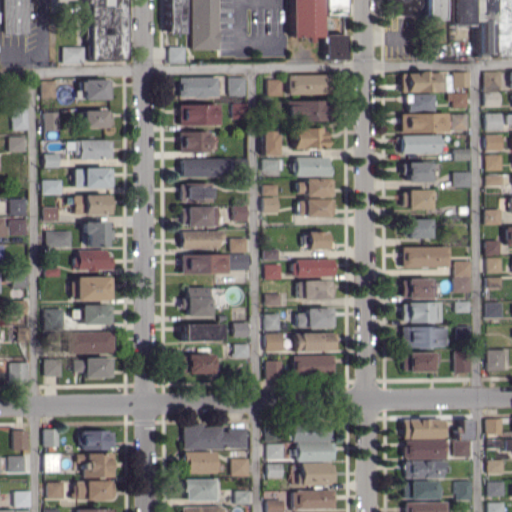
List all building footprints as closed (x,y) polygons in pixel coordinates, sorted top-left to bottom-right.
[(0,0),(0,6),(1,33),(26,32),(25,0),(0,0)] [(122,59),(120,0),(83,0),(85,60),(122,59)] [(179,33),(178,0),(162,0),(163,33),(179,33)] [(216,49),(214,0),(187,0),(188,49),(216,49)] [(287,0),(287,36),(318,36),(318,0),(287,0)] [(342,15),(341,0),(320,0),(321,15),(342,15)] [(392,12),(419,13),(419,0),(383,0),(383,3),(392,3),(392,12)] [(439,0),(422,0),(422,20),(439,20),(439,0)] [(491,55),(511,55),(511,0),(448,0),(449,25),(473,24),(473,55),(491,55)] [(342,58),(341,34),(321,34),(322,59),(342,58)] [(81,46),(59,46),(58,62),(80,62),(81,46)] [(166,61),(182,61),(182,46),(166,46),(166,61)] [(481,71),(481,89),(498,88),(497,70),(481,71)] [(397,72),(397,91),(439,91),(439,71),(397,72)] [(467,71),(449,71),(449,86),(466,86),(467,71)] [(325,74),(284,73),(284,93),(325,94),(325,74)] [(214,76),(176,76),(176,96),(215,96),(214,76)] [(243,94),(242,76),(226,76),(226,95),(243,94)] [(107,78),(77,79),(78,99),(107,98),(107,78)] [(51,96),(51,79),(37,79),(37,96),(51,96)] [(265,95),(279,94),(279,79),(265,79),(265,95)] [(481,105),(495,105),(495,91),(481,91),(481,105)] [(464,92),(447,92),(448,107),(464,106),(464,92)] [(403,111),(430,110),(430,93),(402,93),(403,111)] [(283,99),(282,120),(323,121),(323,100),(283,99)] [(176,104),(176,124),(216,124),(216,103),(176,104)] [(230,117),(245,117),(245,103),(230,103),(230,117)] [(25,128),(24,106),(9,106),(9,129),(25,128)] [(107,127),(107,109),(78,110),(78,127),(107,127)] [(56,129),(56,111),(40,111),(41,130),(56,129)] [(397,132),(444,131),(444,112),(397,113),(397,132)] [(464,113),(448,112),(448,129),(464,130),(464,113)] [(498,112),(482,112),(482,129),(498,129),(498,112)] [(511,113),(502,114),(502,124),(511,123),(511,113)] [(323,127),(290,127),(290,147),(323,147),(323,127)] [(175,131),(176,152),(207,151),(206,130),(175,131)] [(260,131),(259,154),(275,154),(276,131),(260,131)] [(435,134),(397,134),(397,153),(435,152),(435,134)] [(497,134),(481,134),(481,149),(498,149),(497,134)] [(5,151),(21,151),(22,136),(5,136),(5,151)] [(108,138),(72,139),(72,159),(108,158),(108,138)] [(55,166),(55,153),(40,153),(40,166),(55,166)] [(498,154),(482,154),(482,169),(498,169),(498,154)] [(292,176),(326,175),(326,156),(291,157),(292,176)] [(177,176),(225,176),(225,158),(177,158),(177,176)] [(259,169),(279,169),(279,158),(259,158),(259,169)] [(400,181),(427,180),(426,161),(399,161),(400,181)] [(108,167),(70,167),(70,187),(108,186),(108,167)] [(467,186),(467,171),(450,171),(450,186),(467,186)] [(499,175),(483,174),(483,184),(499,184),(499,175)] [(329,194),(329,178),(293,178),(293,195),(329,194)] [(38,194),(58,193),(58,179),(38,179),(38,194)] [(208,182),(176,183),(177,202),(208,201),(208,182)] [(274,184),(260,184),(261,194),(274,193),(274,184)] [(427,208),(427,189),(398,189),(398,208),(427,208)] [(70,214),(108,213),(108,193),(69,194),(70,214)] [(259,211),(274,211),(275,196),(260,196),(259,211)] [(23,213),(22,197),(6,198),(7,214),(23,213)] [(329,198),(294,199),(295,216),(330,215),(329,198)] [(244,220),(244,204),(230,204),(230,219),(244,220)] [(54,206),(40,206),(40,220),(55,219),(54,206)] [(177,225),(213,225),(213,206),(177,206),(177,225)] [(497,209),(481,208),(481,223),(497,224),(497,209)] [(22,218),(7,218),(7,234),(23,234),(22,218)] [(427,236),(426,218),(401,218),(401,237),(427,236)] [(106,221),(79,221),(79,232),(83,232),(84,246),(106,246),(106,221)] [(511,225),(500,225),(501,245),(511,244),(511,225)] [(43,246),(68,246),(67,230),(43,230),(43,246)] [(218,230),(177,230),(177,248),(218,247),(218,230)] [(324,248),(323,230),(303,231),(303,248),(324,248)] [(243,237),(227,238),(227,251),(244,251),(243,237)] [(495,239),(482,239),(482,254),(495,254),(495,239)] [(445,245),(397,246),(398,267),(445,266),(445,245)] [(106,270),(107,250),(72,249),(71,269),(106,270)] [(275,258),(275,249),(261,249),(261,258),(275,258)] [(177,273),(224,272),(224,253),(177,254),(177,273)] [(497,256),(483,256),(483,271),(497,271),(497,256)] [(287,259),(288,276),(329,275),(329,258),(287,259)] [(467,260),(450,260),(450,291),(467,291),(467,260)] [(277,263),(262,264),(262,278),(278,278),(277,263)] [(23,273),(9,272),(9,286),(23,287),(23,273)] [(69,276),(69,300),(109,299),(109,275),(69,276)] [(397,278),(398,298),(431,297),(431,277),(397,278)] [(295,298),(329,298),(329,280),(295,280),(295,298)] [(206,315),(205,286),(183,287),(183,297),(178,297),(178,308),(182,308),(182,315),(206,315)] [(277,303),(277,292),(262,293),(262,303),(277,303)] [(483,317),(498,316),(498,301),(482,302),(483,317)] [(398,302),(398,322),(437,321),(436,302),(398,302)] [(108,304),(76,304),(76,323),(108,323),(108,304)] [(330,307),(300,308),(301,312),(292,312),(293,327),(330,326),(330,307)] [(59,308),(40,308),(40,331),(60,331),(59,308)] [(276,313),(261,313),(261,329),(276,329),(276,313)] [(230,336),(245,335),(245,322),(230,322),(230,336)] [(218,339),(218,323),(179,324),(179,340),(218,339)] [(467,325),(452,325),(452,340),(467,340),(467,325)] [(26,340),(25,326),(14,326),(15,341),(26,340)] [(439,326),(398,326),(398,346),(439,347),(439,326)] [(63,332),(64,353),(109,351),(109,330),(63,332)] [(290,332),(291,350),(333,349),(332,331),(290,332)] [(279,349),(279,332),(262,332),(262,349),(279,349)] [(500,348),(483,349),(483,369),(501,369),(500,348)] [(467,372),(467,350),(451,349),(450,372),(467,372)] [(435,351),(398,352),(399,370),(435,369),(435,351)] [(209,372),(209,353),(177,354),(178,373),(209,372)] [(330,375),(329,354),(288,355),(288,376),(330,375)] [(80,377),(109,376),(109,357),(69,358),(70,371),(80,371),(80,377)] [(57,358),(40,358),(41,375),(58,375),(57,358)] [(278,360),(262,359),(262,378),(278,378),(278,360)] [(25,361),(7,361),(7,381),(25,381),(25,361)] [(498,417),(482,418),(482,433),(498,432),(498,417)] [(438,437),(438,418),(399,419),(399,438),(438,437)] [(468,419),(454,419),(453,438),(468,439),(468,419)] [(243,427),(222,427),(222,424),(180,425),(180,449),(243,448),(243,427)] [(329,425),(287,424),(287,440),(329,441),(329,425)] [(40,428),(40,446),(55,445),(55,428),(40,428)] [(24,448),(24,429),(9,429),(9,449),(24,448)] [(109,429),(78,430),(78,449),(109,449),(109,429)] [(440,439),(399,440),(399,458),(441,457),(440,439)] [(467,456),(466,440),(450,440),(450,456),(467,456)] [(329,460),(329,442),(291,441),(291,460),(329,460)] [(280,443),(264,443),(263,458),(279,458),(280,443)] [(212,472),(212,451),(181,451),(181,472),(212,472)] [(73,453),(74,462),(79,462),(79,477),(110,476),(110,452),(73,453)] [(41,471),(56,471),(56,453),(41,453),(41,471)] [(4,455),(4,471),(21,471),(21,455),(4,455)] [(228,476),(245,475),(245,457),(228,458),(228,476)] [(400,460),(400,478),(440,477),(439,459),(400,460)] [(500,472),(500,459),(484,459),(484,472),(500,472)] [(263,476),(279,476),(279,463),(264,462),(263,476)] [(330,484),(330,462),(295,462),(295,484),(330,484)] [(212,478),(181,479),(182,500),(212,499),(212,478)] [(110,480),(72,480),(71,498),(110,499),(110,480)] [(434,480),(399,480),(399,498),(434,498),(434,480)] [(468,480),(452,480),(452,499),(468,498),(468,480)] [(500,481),(484,480),(484,495),(500,495),(500,481)] [(44,498),(60,497),(60,481),(44,481),(44,498)] [(288,508),(330,507),(329,489),(288,490),(288,508)] [(27,506),(27,490),(10,490),(10,506),(27,506)] [(245,490),(232,490),(232,503),(246,502),(245,490)] [(263,511),(279,511),(279,498),(263,499),(263,511)] [(442,511),(442,501),(400,502),(400,511),(442,511)] [(483,511),(500,511),(501,502),(484,501),(483,511)]
